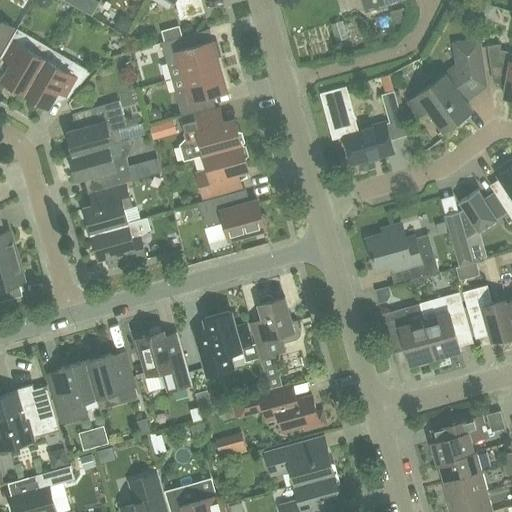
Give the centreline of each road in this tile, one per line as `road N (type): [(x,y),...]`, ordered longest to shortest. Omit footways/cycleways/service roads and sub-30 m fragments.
road 1 (residential): [(72,319),(330,243)]
road 2 (residential): [(318,203),(442,167),(492,131),(511,130)]
road 3 (residential): [(72,319),(21,155),(0,135)]
road 4 (residential): [(429,0),(420,35),(396,53),(285,86)]
road 5 (residential): [(376,412),(330,243)]
road 6 (residential): [(511,374),(376,412)]
road 7 (residential): [(318,203),(285,86)]
